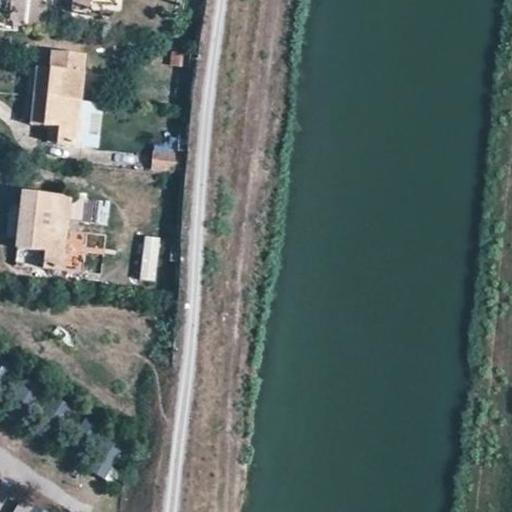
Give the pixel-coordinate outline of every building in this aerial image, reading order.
[(44,34),(47,2),(25,0),(11,0),(8,30),(44,34)] [(71,0),(71,14),(92,16),(93,0),(71,0)] [(58,145),(77,146),(84,74),(38,69),(31,122),(59,130),(58,145)] [(154,145),(153,165),(179,166),(179,145),(154,145)] [(44,272),(64,273),(70,197),(36,194),(30,251),(45,254),(44,272)] [(156,281),(161,237),(145,235),(140,280),(156,281)] [(26,384),(6,413),(20,422),(40,393),(26,384)] [(118,480),(121,434),(98,433),(95,478),(118,480)] [(31,511),(33,509),(18,502),(13,511),(31,511)]
